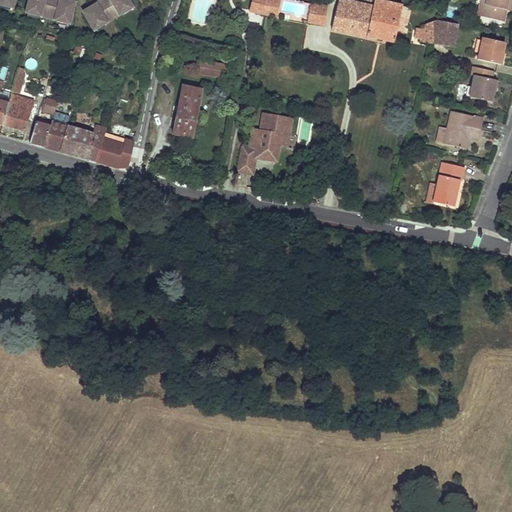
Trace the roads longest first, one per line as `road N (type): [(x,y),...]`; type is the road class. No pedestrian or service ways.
road 1 (track): [(0,226),(56,210),(186,236),(358,321),(436,402)]
road 2 (residential): [(474,241),(172,189)]
road 3 (residential): [(131,181),(173,0)]
road 4 (track): [(511,331),(358,321)]
road 5 (residential): [(131,181),(0,144)]
